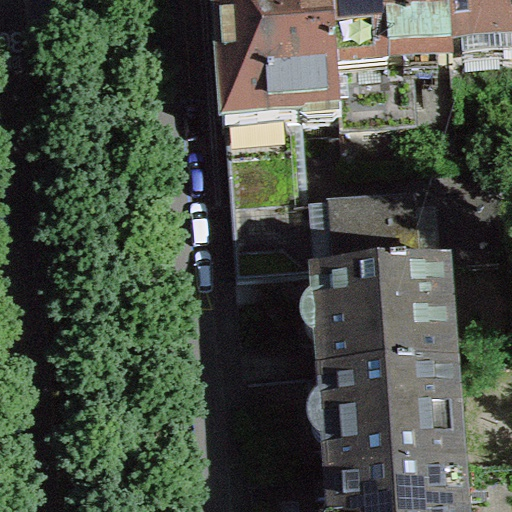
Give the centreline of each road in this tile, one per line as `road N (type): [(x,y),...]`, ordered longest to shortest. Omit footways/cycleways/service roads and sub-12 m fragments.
road 1 (residential): [(3,0),(40,511)]
road 2 (residential): [(200,511),(169,0)]
